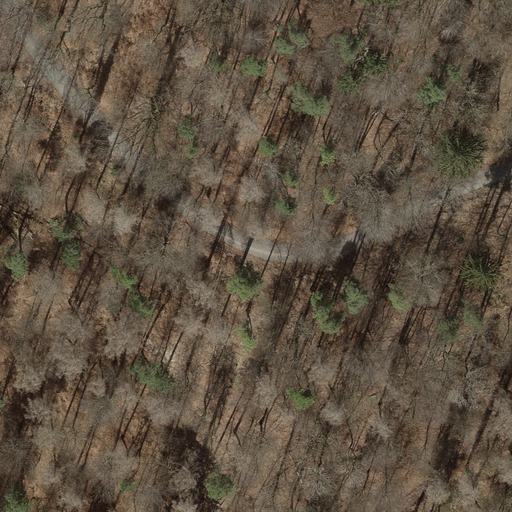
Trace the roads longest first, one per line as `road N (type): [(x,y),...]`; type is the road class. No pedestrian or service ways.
road 1 (track): [(11,0),(49,65),(126,151),(209,225),(245,242),(285,253),(337,249),(458,187),(511,170)]
road 2 (track): [(368,511),(443,476),(484,415),(511,390)]
